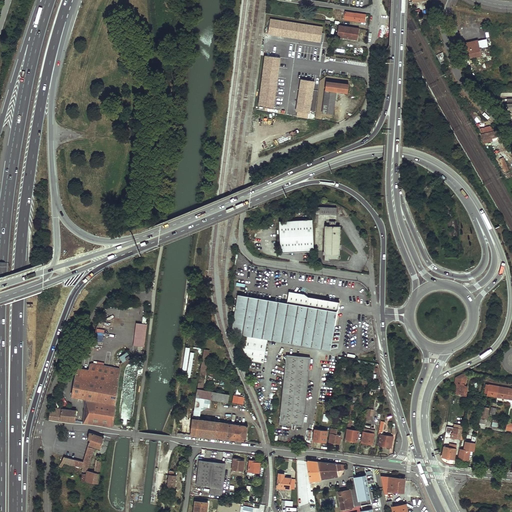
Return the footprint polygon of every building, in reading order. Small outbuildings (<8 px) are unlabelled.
[(420,10),(430,8),(429,0),(418,2),(420,10)] [(366,15),(345,12),(344,19),(365,22),(366,15)] [(324,27),(271,20),(269,35),(321,42),(324,27)] [(359,28),(339,25),(337,37),(357,40),(359,28)] [(463,59),(483,54),(481,49),(480,49),(478,40),(473,41),(459,44),(463,59)] [(282,58),(267,55),(260,104),(274,107),(282,58)] [(314,81),(301,79),(297,111),(310,113),(314,81)] [(348,85),(326,81),(322,113),(333,114),(336,93),(338,93),(338,92),(347,93),(348,85)] [(492,138),(501,136),(500,133),(498,133),(498,131),(496,131),(490,127),(486,128),(490,132),(489,133),(484,128),(481,129),(482,134),(481,134),(482,140),(483,140),(492,138)] [(504,172),(509,171),(504,159),(500,160),(504,172)] [(282,252),(314,250),(312,219),(280,221),(282,252)] [(328,224),(326,224),(325,260),(330,260),(330,258),(340,259),(340,226),(336,226),(331,226),(328,226),(328,224)] [(288,303),(238,294),(233,326),(232,332),(234,332),(245,334),(243,347),(248,360),(263,362),(268,338),(331,349),(339,302),(310,297),(305,293),(290,290),(288,303)] [(144,347),(147,324),(136,322),(133,345),(144,347)] [(228,401),(229,393),(203,389),(210,349),(205,348),(198,388),(196,397),(209,398),(228,401)] [(130,357),(127,352),(120,357),(123,362),(130,357)] [(310,357),(287,354),(279,423),(291,424),(291,422),(295,422),(295,424),(303,425),(310,357)] [(89,370),(120,375),(121,368),(92,363),(90,364),(89,370)] [(87,399),(115,403),(120,375),(89,370),(77,368),(77,372),(73,396),(87,399)] [(464,383),(466,383),(466,379),(456,377),(454,387),(456,387),(455,394),(466,396),(467,386),(464,385),(464,383)] [(489,385),(487,384),(486,390),(488,390),(487,395),(498,397),(499,387),(489,385)] [(509,388),(499,387),(498,397),(508,399),(509,388)] [(244,395),(234,394),(233,402),(243,403),(244,395)] [(208,407),(209,398),(196,397),(194,410),(201,411),(208,407)] [(109,425),(112,426),(115,403),(87,399),(85,411),(83,421),(109,425)] [(489,408),(482,407),(480,418),(487,419),(487,418),(488,415),(489,408)] [(54,408),(53,411),(51,411),(50,418),(60,420),(61,408),(54,408)] [(61,408),(60,420),(75,421),(76,410),(61,408)] [(331,415),(323,414),(322,422),(326,423),(326,426),(330,426),(331,415)] [(349,418),(349,420),(346,440),(358,442),(360,431),(349,430),(351,420),(352,420),(352,419),(349,418)] [(248,426),(193,419),(190,435),(246,442),(248,426)] [(385,421),(381,420),(379,433),(381,433),(379,446),(391,448),(393,437),(383,435),(385,421)] [(368,428),(364,427),(361,442),(373,444),(375,434),(368,433),(368,428)] [(452,432),(446,431),(445,436),(449,436),(449,434),(457,436),(456,439),(460,439),(461,433),(462,429),(453,427),(452,432)] [(331,428),(329,442),(340,443),(341,435),(336,435),(337,430),(331,428)] [(328,431),(314,429),(313,440),(326,442),(328,431)] [(89,439),(88,443),(100,447),(104,437),(88,432),(87,439),(89,439)] [(61,467),(64,462),(82,467),(82,470),(86,471),(94,448),(87,446),(82,462),(63,456),(59,466),(61,467)] [(445,446),(444,446),(442,457),(454,459),(456,449),(449,448),(445,447),(445,446)] [(470,450),(460,449),(458,458),(469,460),(470,450)] [(240,459),(234,458),(232,469),(243,470),(244,461),(240,461),(240,459)] [(101,460),(96,460),(94,472),(87,470),(85,482),(98,483),(101,460)] [(226,463),(200,460),(197,484),(210,486),(209,494),(221,495),(226,463)] [(256,461),(250,460),(249,471),(259,472),(260,462),(256,462),(256,461)] [(308,460),(308,461),(309,467),(312,467),(315,480),(338,476),(337,471),(342,470),(342,469),(345,468),(345,465),(341,464),(329,463),(308,460)] [(173,470),(170,470),(167,486),(175,487),(175,482),(177,482),(177,480),(176,479),(176,475),(173,474),(173,470)] [(285,474),(279,473),(277,487),(290,488),(291,478),(284,478),(284,476),(285,474)] [(365,476),(354,478),(358,501),(369,500),(365,476)] [(404,479),(388,477),(386,490),(403,492),(404,479)] [(348,490),(339,491),(342,510),(352,508),(348,490)] [(206,511),(207,502),(195,501),(194,511),(206,511)] [(407,511),(406,505),(394,507),(393,502),(387,503),(389,511),(407,511)]
